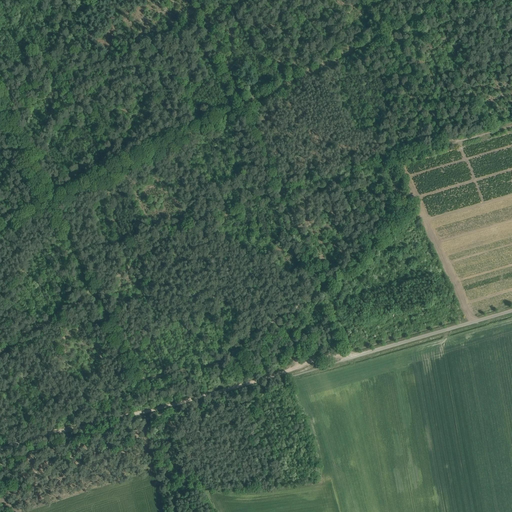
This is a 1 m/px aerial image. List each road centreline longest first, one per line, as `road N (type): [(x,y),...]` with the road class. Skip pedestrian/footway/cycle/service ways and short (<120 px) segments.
road 1 (track): [(394,159),(470,322)]
road 2 (unclassified): [(343,360),(511,310)]
